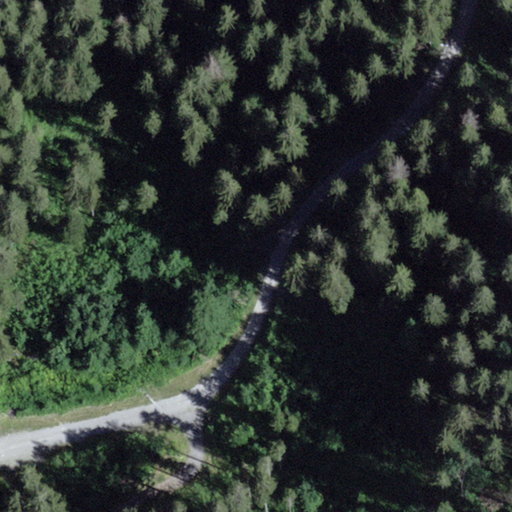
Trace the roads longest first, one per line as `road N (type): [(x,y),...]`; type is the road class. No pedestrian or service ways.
road 1 (track): [(472,0),(417,108),(307,207),(244,351),(182,408)]
road 2 (track): [(182,408),(0,454)]
road 3 (track): [(124,511),(187,477),(194,449),(182,408)]
